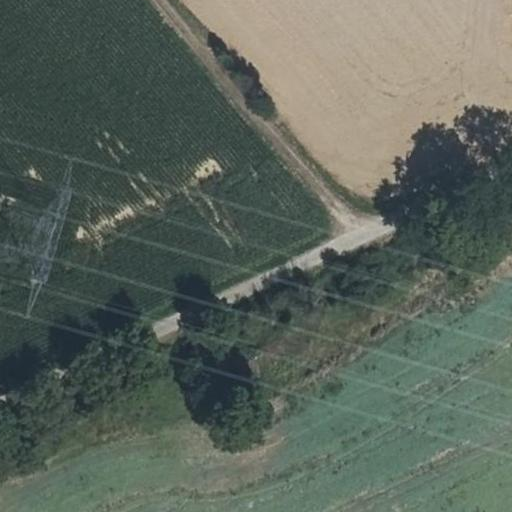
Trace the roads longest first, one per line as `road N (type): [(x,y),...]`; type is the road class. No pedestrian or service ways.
road 1 (unclassified): [(0,404),(511,163)]
road 2 (track): [(152,0),(217,76),(373,226)]
